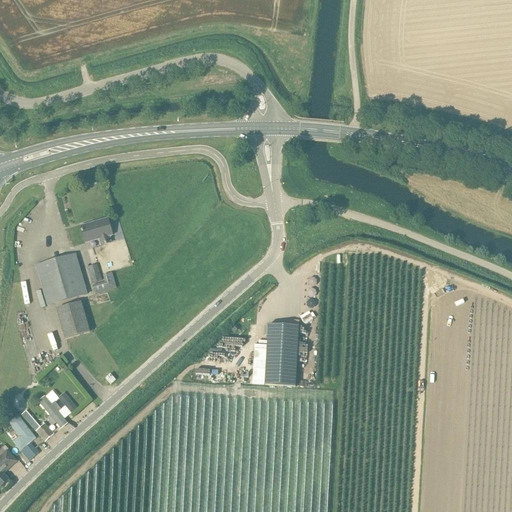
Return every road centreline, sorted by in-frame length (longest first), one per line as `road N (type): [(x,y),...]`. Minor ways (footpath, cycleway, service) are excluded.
road 1 (unclassified): [(0,511),(47,459),(272,258),(273,201)]
road 2 (unclassified): [(256,84),(217,58),(33,103),(0,94)]
road 3 (unclassified): [(46,176),(196,150),(217,157),(227,189),(241,202),(273,201)]
road 4 (unclassified): [(273,201),(317,203),(511,275)]
road 5 (primary): [(76,144),(254,129)]
road 6 (primary): [(357,135),(511,171)]
road 7 (unclassified): [(357,135),(353,0)]
